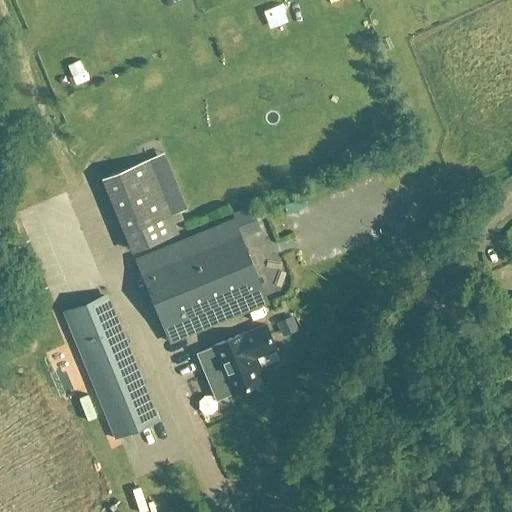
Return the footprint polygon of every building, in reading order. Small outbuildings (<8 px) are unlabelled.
[(277,44),(296,40),(290,14),(271,18),(277,44)] [(229,39),(238,64),(256,57),(246,32),(229,39)] [(156,65),(173,56),(162,35),(145,43),(156,65)] [(119,45),(105,52),(119,79),(133,71),(119,45)] [(201,54),(214,79),(231,70),(218,45),(201,54)] [(87,67),(73,73),(83,95),(97,88),(87,67)] [(82,108),(92,130),(109,122),(99,100),(82,108)] [(227,134),(247,135),(247,121),(227,120),(227,134)] [(130,249),(176,231),(147,160),(101,179),(130,249)] [(26,206),(49,199),(42,179),(20,186),(26,206)] [(267,302),(240,239),(260,231),(250,206),(232,213),(234,219),(136,260),(171,343),(267,302)] [(261,266),(277,261),(274,248),(257,253),(261,266)] [(63,311),(76,343),(115,438),(159,420),(120,324),(108,293),(63,311)] [(247,334),(247,332),(208,348),(208,350),(198,354),(217,398),(227,394),(227,396),(266,380),(257,357),(276,349),(266,326),(247,334)] [(286,410),(282,400),(246,415),(250,424),(286,410)]
